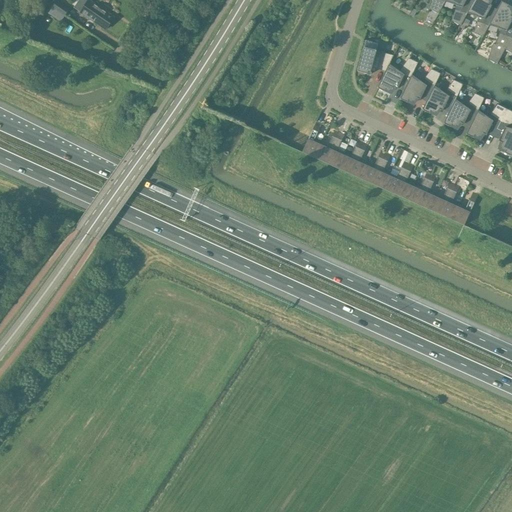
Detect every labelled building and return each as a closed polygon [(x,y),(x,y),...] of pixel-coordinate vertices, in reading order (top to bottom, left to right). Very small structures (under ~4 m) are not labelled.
[(88,0),(81,12),(107,29),(115,17),(88,0)] [(432,0),(430,9),(439,14),(446,1),(445,1),(440,0),(432,0)] [(474,0),(467,13),(468,13),(476,16),(485,19),(492,6),(489,4),(490,0),(474,0)] [(53,8),(65,16),(70,9),(57,1),(53,8)] [(489,25),(490,25),(498,28),(507,31),(511,21),(511,16),(511,13),(511,9),(508,7),(509,5),(502,1),(489,25)] [(456,10),(456,9),(452,21),(461,26),(468,13),(467,13),(456,10)] [(478,21),(474,32),(483,37),(490,25),(489,25),(478,21)] [(505,49),(511,37),(500,33),(496,44),(493,43),(488,59),(497,64),(505,49)] [(378,68),(386,70),(386,71),(389,65),(390,65),(394,56),(393,55),(393,56),(382,53),(382,52),(377,51),(379,44),(366,40),(358,71),(370,75),(372,68),(378,69),(378,68)] [(386,70),(378,88),(385,92),(386,90),(391,92),(396,86),(399,87),(405,75),(410,78),(412,75),(412,76),(418,63),(409,58),(400,71),(397,69),(397,70),(390,65),(389,65),(386,71),(386,70)] [(434,86),(435,86),(441,74),(432,69),(425,79),(434,86)] [(410,78),(400,99),(408,103),(409,101),(414,103),(419,97),(421,98),(427,86),(420,80),(419,81),(412,76),(412,75),(410,78)] [(448,90),(457,97),(455,100),(456,100),(463,85),(454,80),(447,90),(448,90)] [(423,110),(430,114),(431,112),(436,114),(441,107),(444,109),(450,97),(442,91),(442,92),(435,86),(434,86),(423,110)] [(469,104),(469,103),(478,110),(478,111),(485,98),(475,93),(468,103),(469,104)] [(444,123),(451,127),(452,125),(458,128),(462,121),(465,122),(471,110),(464,105),(463,105),(456,100),(455,100),(444,123)] [(507,109),(498,104),(491,114),(491,115),(491,114),(501,121),(507,109)] [(411,105),(408,113),(417,117),(419,111),(416,110),(417,108),(411,105)] [(511,111),(507,109),(501,121),(511,124),(511,111)] [(466,134),(474,138),(475,136),(480,139),(485,132),(487,133),(493,121),(486,116),(478,111),(466,134)] [(314,158),(321,142),(315,139),(322,124),(316,122),(302,153),(314,158)] [(506,151),(505,153),(511,156),(511,128),(506,127),(500,139),(502,140),(500,148),(506,151)] [(321,142),(314,158),(326,163),(340,132),(335,130),(328,145),(321,142)] [(340,132),(326,163),(337,168),(344,153),(338,150),(345,134),(340,132)] [(344,153),(337,168),(349,174),(363,143),(358,140),(351,156),(344,153)] [(363,143),(349,174),(360,179),(367,163),(361,160),(368,145),(363,143)] [(367,163),(360,179),(372,184),(386,153),(381,151),(374,166),(367,163)] [(386,153),(372,184),(383,189),(390,174),(384,170),(391,155),(386,153)] [(390,174),(383,189),(395,194),(409,163),(404,161),(397,177),(390,174)] [(409,163),(395,194),(406,200),(413,184),(407,181),(414,166),(409,163)] [(413,184),(406,200),(418,205),(432,174),(427,172),(420,187),(413,184)] [(432,174),(418,205),(429,210),(436,194),(430,191),(436,176),(432,174)] [(436,194),(429,210),(441,215),(455,184),(450,182),(443,197),(436,194)] [(455,184),(441,215),(452,220),(459,205),(453,202),(459,186),(455,184)] [(459,205),(452,220),(464,226),(478,195),(473,192),(466,208),(459,205)]
